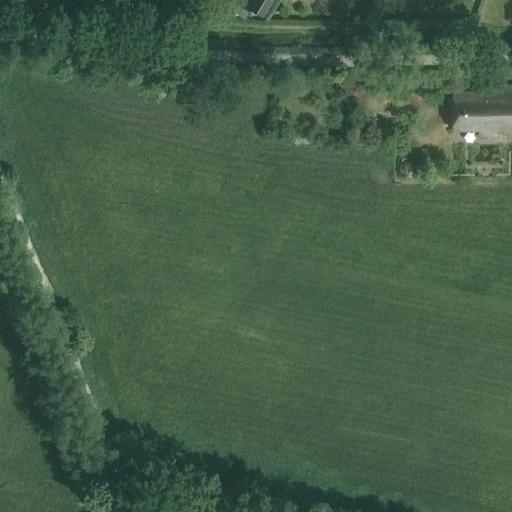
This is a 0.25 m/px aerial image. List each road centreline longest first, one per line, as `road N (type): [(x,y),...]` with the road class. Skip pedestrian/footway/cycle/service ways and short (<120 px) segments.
road 1 (track): [(0,31),(266,56),(511,60)]
road 2 (track): [(0,170),(130,511)]
